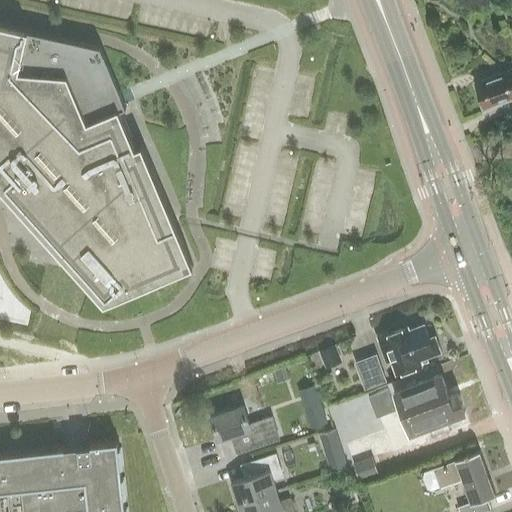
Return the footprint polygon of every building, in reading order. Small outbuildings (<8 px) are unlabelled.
[(0,187),(105,304),(193,266),(142,145),(136,148),(120,110),(124,109),(101,47),(0,24),(0,187)] [(511,71),(476,85),(484,106),(511,96),(511,71)] [(420,359),(441,351),(435,336),(429,338),(424,325),(410,330),(409,327),(379,338),(388,361),(393,359),(398,373),(422,364),(420,359)] [(325,365),(341,358),(336,345),(320,352),(325,365)] [(285,368),(273,372),(277,383),(289,379),(285,368)] [(441,374),(394,391),(393,392),(408,433),(427,426),(431,435),(449,427),(446,418),(464,411),(458,393),(449,395),(441,374)] [(388,390),(371,397),(378,417),(396,411),(388,390)] [(320,398),(304,403),(312,429),(329,424),(320,398)] [(244,406),(211,418),(219,441),(231,436),(237,453),(255,447),(280,439),(272,417),(250,425),(244,406)] [(126,511),(119,442),(0,454),(0,490),(5,490),(7,511),(40,511),(89,507),(89,511),(126,511)] [(487,497),(496,494),(479,450),(456,459),(456,460),(424,472),(423,477),(428,490),(431,491),(440,487),(463,479),(472,502),(458,507),(459,511),(485,511),(492,510),(487,497)] [(239,504),(278,492),(275,480),(284,477),(277,456),(254,463),(258,475),(232,483),(239,504)] [(359,480),(378,473),(372,457),(353,464),(359,480)] [(294,511),(291,500),(282,502),(278,492),(239,504),(241,511),(294,511)]
